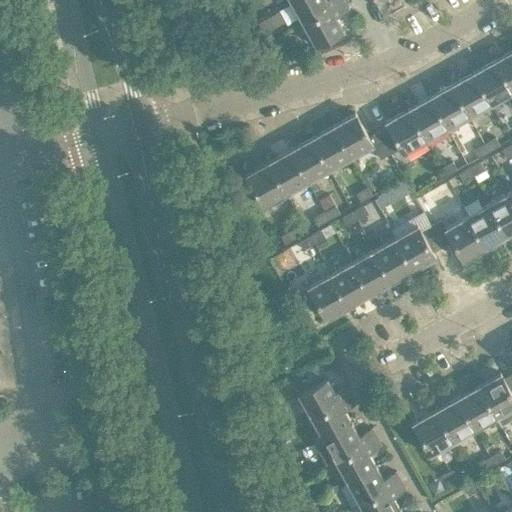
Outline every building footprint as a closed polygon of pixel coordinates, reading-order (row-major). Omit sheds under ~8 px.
[(290,0),(291,1),(302,21),(302,22),(341,0),(290,0)] [(345,0),(341,0),(302,22),(303,23),(304,22),(315,42),(314,43),(315,44),(344,28),(343,26),(342,27),(335,14),(349,7),(345,0)] [(495,57),(494,58),(511,89),(511,48),(495,58),(495,57)] [(473,70),(491,103),(492,103),(491,102),(511,91),(511,92),(511,91),(511,89),(494,58),(493,59),(494,59),(474,70),(473,70)] [(452,82),(451,82),(469,115),(470,115),(470,114),(489,103),(490,104),(491,103),(473,70),(472,71),(472,72),(452,83),(452,82)] [(430,94),(448,128),(449,127),(448,126),(468,115),(468,116),(469,115),(451,82),(450,83),(450,84),(431,95),(430,94)] [(409,106),(408,107),(426,140),(427,139),(427,138),(446,127),(447,128),(448,128),(430,94),(428,95),(429,96),(409,107),(409,106)] [(426,140),(408,107),(407,107),(407,108),(387,119),(387,118),(385,119),(389,125),(379,130),(391,152),(401,146),(404,152),(405,151),(405,150),(425,139),(425,140),(426,140)] [(369,136),(355,111),(353,112),(354,113),(334,124),(333,123),(351,156),(352,156),(351,155),(371,144),(372,145),(373,144),(380,158),(391,152),(379,130),(369,136)] [(312,135),(311,136),(329,169),(330,168),(330,167),(350,156),(350,157),(351,156),(333,123),(332,124),(332,125),(312,136),(312,135)] [(290,147),(289,148),(308,181),(309,180),(308,179),(328,168),(328,169),(329,169),(311,136),(310,136),(310,137),(291,148),(290,147)] [(495,136),(484,142),(489,150),(499,144),(495,136)] [(473,149),(477,156),(489,150),(484,142),(473,149)] [(511,153),(511,143),(502,149),(506,157),(511,153)] [(264,148),(245,159),(250,167),(268,157),(264,148)] [(269,159),(268,160),(286,193),(287,192),(286,191),(306,180),(307,181),(308,181),(289,148),(288,148),(289,149),(269,160),(269,159)] [(285,193),(286,193),(268,160),(267,160),(267,161),(247,172),(247,171),(245,172),(264,205),(265,204),(285,193)] [(451,161),(441,167),(445,174),(456,168),(451,161)] [(480,162),(470,167),(474,175),(485,169),(480,162)] [(470,167),(459,174),(463,181),(474,175),(470,167)] [(357,193),(361,199),(372,193),(368,186),(357,193)] [(490,201),(489,201),(507,234),(508,234),(508,233),(511,230),(511,192),(510,189),(510,190),(510,191),(490,202),(490,201)] [(468,213),(467,213),(486,247),(486,246),(486,245),(506,234),(506,235),(507,234),(489,201),(488,202),(488,203),(469,214),(468,213)] [(363,204),(353,210),(357,218),(368,212),(363,204)] [(335,205),(324,210),(328,217),(339,211),(335,205)] [(313,217),(317,224),(328,217),(324,210),(313,217)] [(357,218),(353,210),(342,216),(346,224),(357,218)] [(441,218),(431,223),(443,245),(452,239),(463,259),(465,258),(464,257),(484,246),(485,247),(486,247),(467,213),(466,214),(467,215),(447,226),(447,225),(445,226),(441,218)] [(396,235),(395,235),(414,269),(414,268),(414,267),(434,256),(434,257),(436,256),(432,251),(443,245),(431,223),(421,229),(417,223),(416,224),(416,225),(396,236),(396,235)] [(320,228),(309,234),(313,242),(324,236),(320,228)] [(281,235),(285,242),(296,236),(292,229),(281,235)] [(309,234),(298,241),(303,248),(313,242),(309,234)] [(374,247),(374,248),(392,281),(393,280),(392,279),(412,268),(413,269),(414,269),(395,235),(394,236),(395,237),(375,248),(374,247)] [(353,259),(352,260),(370,293),(371,292),(390,280),(391,281),(392,281),(374,248),(373,248),(373,249),(353,260),(353,259)] [(331,271),(330,272),(349,305),(350,304),(349,304),(369,293),(370,293),(352,260),(351,260),(351,261),(332,272),(331,271)] [(348,305),(349,305),(330,272),(329,272),(330,273),(310,284),(309,284),(308,284),(326,317),(328,316),(327,316),(347,305),(348,305)] [(0,511),(0,384),(15,383),(15,386),(16,386),(13,362),(7,363),(6,351),(12,351),(1,275),(0,274),(0,511)] [(479,383),(478,383),(497,416),(497,415),(511,406),(511,372),(503,377),(500,371),(498,372),(499,373),(479,384),(479,383)] [(310,415),(310,416),(353,392),(348,384),(334,391),(328,379),(327,377),(298,393),(299,395),(300,395),(311,414),(310,415)] [(457,395),(456,396),(475,429),(476,428),(475,427),(495,416),(495,417),(497,416),(478,383),(477,384),(477,385),(457,396),(457,395)] [(353,392),(310,416),(311,417),(312,416),(323,436),(322,436),(323,437),(352,421),(351,420),(344,408),(357,400),(353,392)] [(435,407),(435,408),(453,441),(454,440),(453,439),(473,428),(474,429),(475,429),(456,396),(455,396),(456,397),(436,408),(435,407)] [(452,441),(453,441),(435,408),(434,408),(434,409),(414,420),(414,419),(412,420),(431,453),(432,452),(451,440),(452,441)] [(335,459),(377,435),(372,427),(359,435),(352,422),(352,421),(323,437),(313,443),(325,464),(335,459)] [(377,435),(335,459),(335,460),(336,460),(347,479),(346,480),(347,481),(376,464),(376,463),(375,464),(368,451),(381,444),(377,435)] [(501,450),(490,456),(494,464),(505,458),(501,450)] [(479,462),(484,470),(494,464),(490,456),(479,462)] [(376,464),(347,481),(347,482),(348,481),(359,501),(358,501),(359,502),(401,478),(396,470),(383,478),(376,466),(377,465),(376,464)] [(446,480),(450,488),(462,482),(457,474),(446,480)] [(486,474),(475,480),(479,487),(490,481),(486,474)] [(401,478),(359,502),(359,503),(360,503),(365,511),(392,511),(400,508),(400,507),(399,507),(392,495),(406,487),(401,478)] [(475,480),(464,486),(468,493),(479,487),(475,480)]
